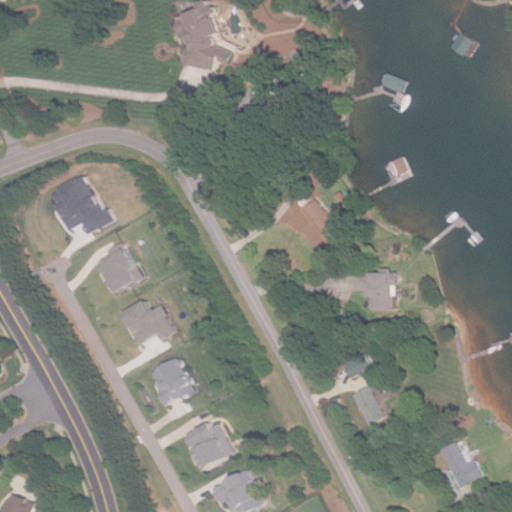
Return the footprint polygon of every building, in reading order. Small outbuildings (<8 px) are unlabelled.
[(186,59),(206,67),(225,61),(235,65),(240,52),(222,45),(227,35),(221,17),(213,20),(209,8),(191,14),(195,27),(185,22),(186,28),(184,34),(192,38),(194,42),(186,59)] [(340,227),(320,196),(305,205),(325,237),(340,227)] [(111,251),(114,257),(102,264),(120,295),(148,278),(127,242),(111,251)] [(142,344),(161,335),(163,339),(181,331),(168,302),(156,307),(153,298),(127,310),(142,344)] [(377,369),(372,353),(349,361),(354,376),(377,369)] [(159,368),(167,387),(163,389),(170,404),(200,390),(185,356),(159,368)] [(371,424),(389,417),(375,384),(357,391),(371,424)] [(226,422),(219,426),(216,421),(193,432),(201,449),(200,450),(209,469),(241,453),(226,422)] [(479,457),(471,461),(461,440),(443,449),(462,488),(488,475),(479,457)] [(232,499),(238,510),(243,508),(245,511),(260,511),(262,511),(261,508),(270,503),(254,469),(218,486),(226,502),(232,499)] [(36,511),(41,500),(14,491),(6,511),(36,511)]
